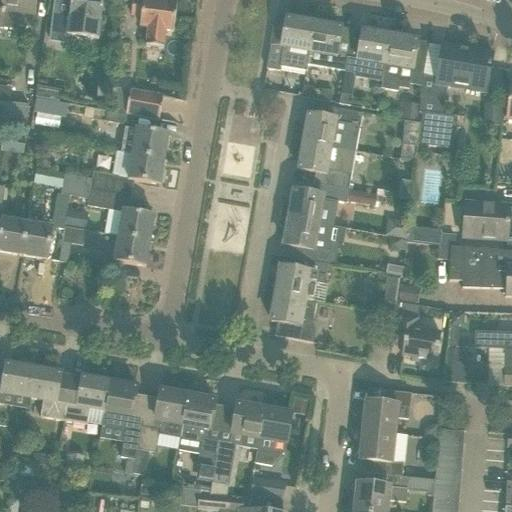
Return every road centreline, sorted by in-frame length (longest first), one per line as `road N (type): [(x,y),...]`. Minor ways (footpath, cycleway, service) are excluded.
road 1 (residential): [(246,356),(291,101),(210,87)]
road 2 (residential): [(165,342),(210,87)]
road 3 (residential): [(327,511),(341,398),(335,380),(320,368),(246,356)]
road 4 (residential): [(165,342),(0,315)]
